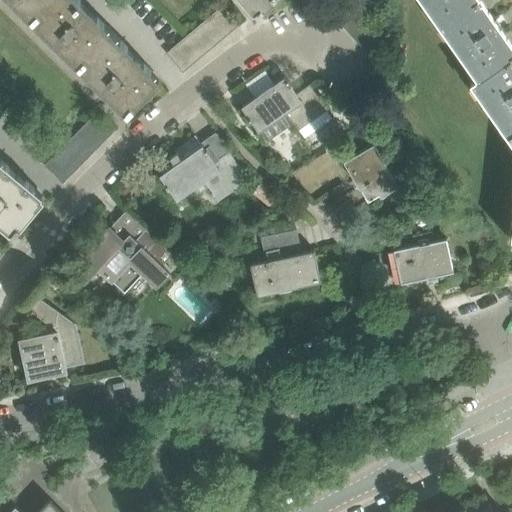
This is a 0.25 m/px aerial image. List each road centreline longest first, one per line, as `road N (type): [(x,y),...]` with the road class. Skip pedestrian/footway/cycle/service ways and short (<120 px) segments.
road 1 (residential): [(482,324),(0,425)]
road 2 (residential): [(0,301),(73,205),(242,57),(288,35),(356,66)]
road 3 (residential): [(423,453),(311,511)]
